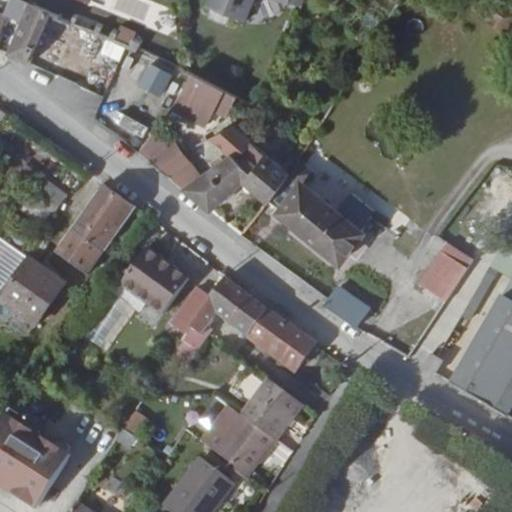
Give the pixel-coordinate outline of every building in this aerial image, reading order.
[(280,0),(289,3),(290,0),(208,0),(206,6),(211,9),(230,16),(245,22),(253,0),(280,0)] [(494,14),(511,27),(511,25),(511,9),(498,0),(492,0),(482,14),(490,20),(494,14)] [(51,15),(31,6),(9,55),(28,62),(51,15)] [(226,25),(230,16),(211,9),(207,18),(226,25)] [(504,35),(511,27),(494,14),(490,20),(488,23),(504,35)] [(78,29),(50,18),(28,62),(58,75),(78,29)] [(127,45),(134,30),(120,23),(113,38),(127,45)] [(149,60),(136,84),(160,96),(172,73),(149,60)] [(191,74),(180,96),(213,113),(224,90),(191,74)] [(137,132),(141,121),(114,111),(110,122),(137,132)] [(268,201),(290,172),(243,133),(245,120),(233,126),(210,138),(231,156),(207,172),(201,162),(176,181),(184,189),(212,211),(244,183),(267,203),(268,201)] [(173,145),(150,161),(168,176),(189,161),(176,143),(173,145)] [(298,160),(290,172),(268,201),(342,262),(364,234),(303,185),(313,171),(298,160)] [(36,183),(26,195),(52,214),(55,215),(69,195),(41,175),(36,183)] [(74,228),(106,251),(138,207),(106,184),(74,228)] [(52,214),(26,195),(18,207),(43,226),(52,214)] [(89,275),(106,251),(74,228),(57,252),(89,275)] [(121,285),(147,304),(164,316),(191,278),(148,247),(121,285)] [(492,268),(503,275),(511,263),(511,251),(504,247),(492,268)] [(1,300),(36,326),(67,284),(32,259),(1,300)] [(456,326),(483,282),(451,259),(438,277),(446,282),(430,309),(456,326)] [(511,263),(503,275),(511,279),(511,282),(505,296),(502,295),(451,383),(506,416),(511,405),(511,263)] [(213,297),(193,328),(204,336),(220,315),(234,325),(250,336),(269,308),(228,277),(213,297)] [(115,294),(137,310),(141,313),(147,304),(121,285),(115,294)] [(172,324),(188,335),(191,330),(193,328),(213,297),(197,286),(172,324)] [(325,306),(355,327),(369,306),(338,286),(325,306)] [(108,351),(137,310),(115,294),(112,292),(82,334),(107,351),(108,351)] [(269,308),(250,336),(298,370),(317,343),(269,308)] [(188,335),(181,344),(198,355),(208,341),(203,338),(204,336),(193,328),(191,330),(188,335)] [(189,368),(198,355),(181,344),(161,376),(167,380),(178,362),(189,368)] [(428,370),(436,357),(430,354),(422,367),(428,370)] [(436,357),(428,370),(434,374),(442,360),(436,357)] [(245,416),(278,440),(305,404),(270,378),(242,414),(245,416)] [(204,442),(217,452),(245,416),(242,414),(231,405),(204,442)] [(137,411),(124,430),(136,438),(149,419),(137,411)] [(245,416),(217,452),(251,477),(278,440),(245,416)] [(28,423),(23,429),(4,417),(0,422),(0,491),(1,492),(21,462),(36,472),(56,442),(28,423)] [(49,504),(60,511),(70,511),(78,500),(98,470),(78,457),(49,504)] [(170,511),(214,511),(236,484),(201,457),(164,507),(170,511)] [(95,511),(78,500),(70,511),(95,511)]
